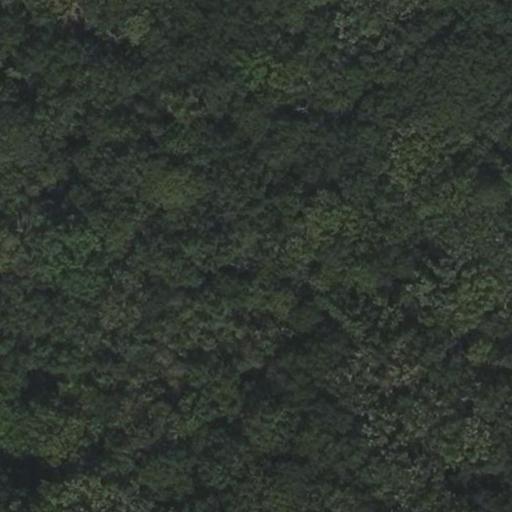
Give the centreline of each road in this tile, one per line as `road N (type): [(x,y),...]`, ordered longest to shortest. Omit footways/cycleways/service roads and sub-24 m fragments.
road 1 (track): [(431,0),(399,511)]
road 2 (track): [(0,201),(234,96),(400,0)]
